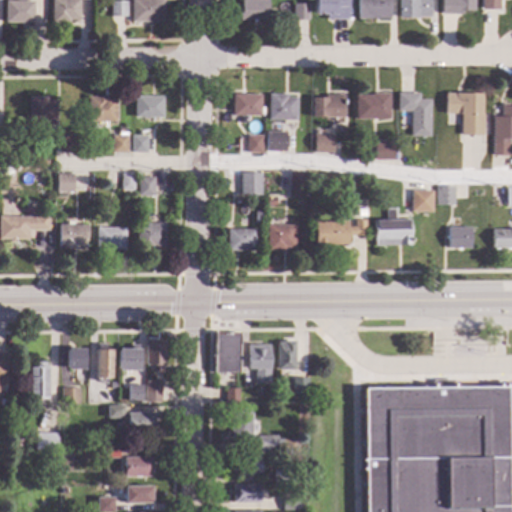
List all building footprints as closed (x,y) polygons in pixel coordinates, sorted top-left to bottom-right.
[(76,0),(76,19),(66,19),(66,23),(49,23),(49,0),(76,0)] [(162,0),(162,22),(129,22),(129,0),(162,0)] [(266,0),(266,20),(238,19),(238,0),(266,0)] [(345,0),(345,19),(324,19),(324,15),(313,15),(313,0),(345,0)] [(388,0),(388,18),(355,19),(355,0),(388,0)] [(428,0),(428,17),(415,17),(415,18),(397,18),(397,0),(428,0)] [(472,0),(472,12),(460,12),(460,13),(439,13),(439,0),(472,0)] [(498,0),(498,9),(479,9),(479,0),(498,0)] [(31,22),(3,22),(3,1),(31,1),(31,22)] [(126,17),(113,17),(113,1),(127,1),(126,17)] [(306,20),(291,20),(291,3),(306,4),(306,20)] [(417,99),(428,99),(428,136),(409,136),(409,111),(395,111),(395,93),(417,92),(417,99)] [(387,119),(353,119),(353,95),(370,95),(370,94),(387,93),(387,119)] [(479,113),(481,113),(481,136),(458,136),(459,113),(442,113),(443,93),(480,93),(479,113)] [(259,116),(231,116),(231,94),(258,94),(259,116)] [(286,97),(294,97),(295,120),(268,120),(267,94),(286,94),(286,97)] [(341,117),(310,117),(310,98),(322,98),(322,94),(341,94),(341,117)] [(104,99),(114,99),(114,122),(86,122),(86,97),(104,96),(104,99)] [(161,117),(132,117),(132,96),(161,96),(161,117)] [(45,100),(55,100),(55,122),(26,122),(26,97),(45,97),(45,100)] [(507,105),(511,105),(511,139),(507,139),(507,143),(491,143),(492,117),(499,117),(500,104),(507,104),(507,105)] [(125,135),(126,135),(126,153),(110,153),(110,136),(117,136),(117,129),(125,129),(125,135)] [(284,151),(264,151),(265,132),(285,132),(284,151)] [(332,153),(313,153),(313,134),(331,134),(332,153)] [(75,153),(59,153),(59,135),(74,135),(75,153)] [(260,153),(246,153),(246,135),(260,135),(260,153)] [(145,153),(129,153),(129,136),(145,136),(145,153)] [(391,160),(372,160),(372,141),(391,141),(391,160)] [(259,195),(239,195),(239,173),(258,173),(259,195)] [(304,188),(288,189),(288,173),(304,173),(304,188)] [(71,192),(55,192),(55,174),(71,174),(71,192)] [(132,190),(120,190),(120,174),(132,174),(132,190)] [(152,196),(136,196),(136,177),(152,177),(152,196)] [(452,205),(433,205),(434,186),(452,187),(452,205)] [(430,191),(430,212),(408,212),(409,190),(430,191)] [(393,219),(409,219),(409,245),(371,245),(371,220),(383,220),(383,209),(393,208),(393,219)] [(47,230),(25,230),(25,239),(14,239),(14,243),(7,243),(7,239),(0,239),(0,217),(26,217),(26,218),(32,218),(32,215),(47,215),(47,230)] [(342,222),(346,222),(346,244),(344,244),(344,246),(338,246),(338,244),(313,245),(313,222),(334,222),(334,220),(342,220),(342,222)] [(364,235),(349,235),(349,227),(353,227),(353,220),(363,220),(364,235)] [(163,246),(134,246),(135,224),(163,224),(163,246)] [(85,238),(82,238),(81,247),(74,247),(74,249),(55,249),(55,246),(57,246),(57,225),(86,225),(85,238)] [(292,247),(284,247),(284,250),(265,251),(265,225),(292,225),(292,247)] [(123,249),(95,249),(95,228),(123,229),(123,249)] [(468,248),(445,248),(445,228),(468,228),(468,248)] [(511,248),(490,248),(490,229),(508,230),(508,228),(511,228),(511,248)] [(253,250),(225,250),(225,230),(253,230),(253,250)] [(238,373),(213,374),(212,333),(237,333),(238,373)] [(163,366),(145,366),(144,339),(163,338),(163,366)] [(292,370),(290,370),(290,374),(276,374),(276,369),(274,369),(274,342),(282,342),(282,340),(292,340),(292,370)] [(268,384),(253,384),(253,369),(245,369),(245,344),(268,344),(268,384)] [(136,371),(130,371),(129,370),(117,370),(117,346),(136,345),(136,371)] [(82,370),(66,370),(66,348),(82,347),(82,370)] [(109,379),(99,379),(99,381),(95,381),(95,349),(109,349),(109,379)] [(44,364),(46,364),(46,399),(39,399),(39,401),(27,401),(27,364),(32,364),(32,361),(44,361),(44,364)] [(305,378),(290,378),(290,395),(305,395),(305,378)] [(159,380),(158,402),(143,402),(144,380),(159,380)] [(140,403),(125,402),(126,384),(140,385),(140,403)] [(511,511),(361,511),(360,388),(511,385),(511,511)] [(77,404),(60,404),(60,388),(77,388),(77,404)] [(238,404),(224,404),(223,389),(238,389),(238,404)] [(122,413),(125,413),(154,412),(154,432),(125,432),(125,417),(105,417),(105,406),(122,406),(122,413)] [(8,420),(0,420),(0,409),(8,409),(8,420)] [(251,438),(230,439),(230,409),(250,409),(251,438)] [(55,450),(33,450),(33,432),(55,432),(55,450)] [(276,452),(256,452),(256,436),(276,436),(276,452)] [(20,448),(12,448),(12,439),(20,439),(20,448)] [(116,458),(102,458),(102,447),(116,447),(116,458)] [(150,476),(122,476),(122,473),(119,473),(119,468),(122,468),(122,457),(150,457),(150,476)] [(258,474),(230,475),(230,458),(258,458),(258,474)] [(286,483),(272,484),(272,469),(286,469),(286,483)] [(258,502),(235,502),(231,502),(231,486),(235,485),(235,484),(258,484),(258,502)] [(150,503),(122,504),(122,486),(149,486),(150,503)] [(298,510),(281,510),(281,494),(298,494),(298,510)] [(112,511),(95,511),(95,497),(112,497),(112,511)]
